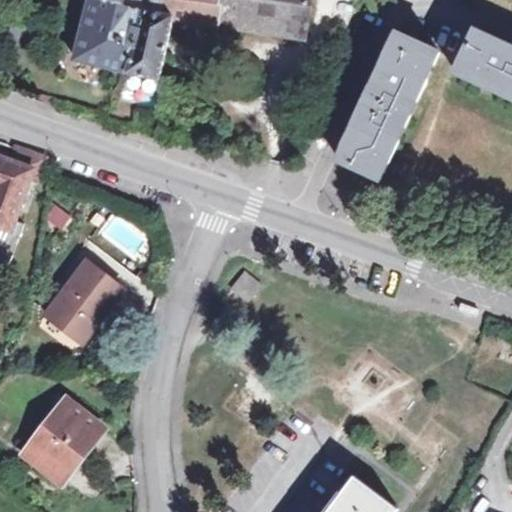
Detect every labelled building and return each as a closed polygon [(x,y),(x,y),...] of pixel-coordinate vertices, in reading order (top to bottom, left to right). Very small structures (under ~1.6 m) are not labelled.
[(304,35),(308,0),(90,0),(75,59),(158,78),(171,19),(216,26),(222,23),(304,35)] [(511,48),(473,31),(455,73),(511,99),(511,48)] [(396,33),(386,54),(338,159),(381,180),(439,53),(396,33)] [(13,160),(0,155),(0,265),(9,269),(25,225),(20,223),(33,182),(42,185),(51,160),(16,149),(13,160)] [(50,312),(85,340),(87,342),(98,328),(127,292),(89,261),(50,312)] [(233,289),(248,302),(261,287),(246,274),(233,289)] [(481,306),(462,299),(459,307),(478,314),(481,306)] [(28,455),(65,483),(107,428),(69,399),(28,455)] [(330,511),(395,511),(397,510),(356,479),(330,511)]
